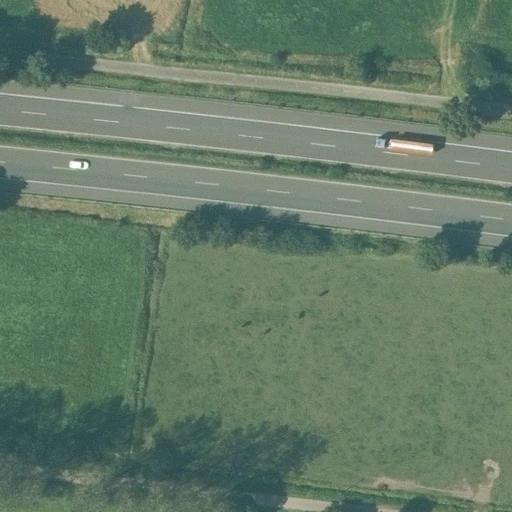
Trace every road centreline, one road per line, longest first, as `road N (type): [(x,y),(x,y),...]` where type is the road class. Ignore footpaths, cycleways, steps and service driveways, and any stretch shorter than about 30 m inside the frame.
road 1 (motorway): [(0,158),(511,215)]
road 2 (motorway): [(511,158),(0,103)]
road 3 (unclassified): [(0,49),(511,102)]
road 4 (unclassified): [(0,459),(422,511)]
